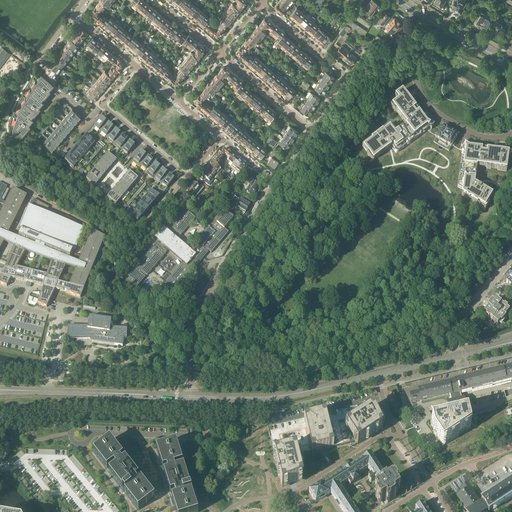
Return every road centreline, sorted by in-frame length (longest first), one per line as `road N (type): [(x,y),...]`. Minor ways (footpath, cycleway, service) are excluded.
road 1 (residential): [(189,396),(199,317),(274,176)]
road 2 (tertiary): [(5,389),(189,396)]
road 3 (residential): [(508,134),(482,136),(427,104),(414,56),(426,19)]
road 4 (tertiary): [(204,397),(268,397),(377,374)]
road 5 (residential): [(305,126),(343,71),(261,4)]
road 6 (residential): [(388,435),(302,486),(298,497),(307,511)]
